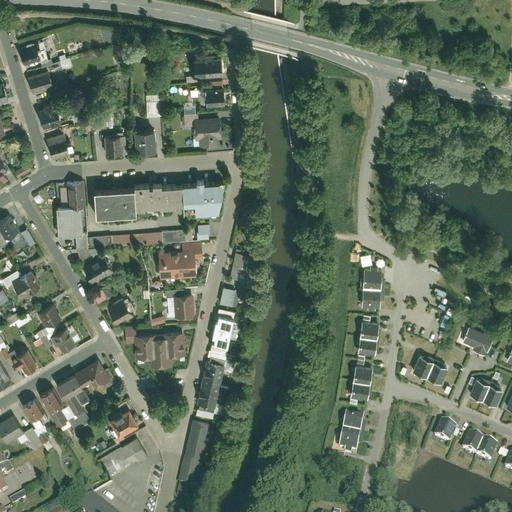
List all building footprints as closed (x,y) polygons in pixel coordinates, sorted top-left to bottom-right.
[(42,41),(21,48),(25,61),(40,57),(38,51),(45,48),(42,41)] [(222,73),(221,57),(196,59),(198,75),(222,73)] [(53,84),(48,71),(31,77),(33,84),(35,90),(53,84)] [(0,100),(9,98),(3,82),(0,83),(0,100)] [(224,104),(222,88),(206,90),(208,106),(224,104)] [(159,94),(146,94),(147,115),(160,114),(159,94)] [(41,114),(44,125),(61,120),(57,107),(52,109),(51,104),(45,105),(46,112),(41,114)] [(74,122),(86,119),(83,111),(72,115),(74,122)] [(221,135),(220,117),(193,118),(194,139),(199,139),(199,145),(213,145),(212,136),(221,135)] [(152,130),(134,131),(135,153),(153,152),(152,130)] [(117,154),(116,136),(105,137),(107,154),(117,154)] [(70,152),(64,137),(48,143),(54,157),(70,152)] [(8,172),(0,159),(0,183),(8,178),(5,174),(8,172)] [(18,177),(32,168),(28,162),(14,170),(18,177)] [(220,182),(181,185),(182,205),(193,204),(193,213),(216,212),(221,191),(220,182)] [(80,183),(66,184),(68,229),(82,229),(81,207),(80,183)] [(182,205),(181,185),(162,186),(162,183),(153,184),(153,187),(148,187),(148,184),(135,185),(137,211),(145,210),(145,208),(159,207),(159,210),(176,208),(176,206),(182,205)] [(93,191),(94,216),(133,214),(132,189),(93,191)] [(7,216),(0,220),(0,229),(5,239),(17,232),(7,216)] [(197,224),(198,238),(210,238),(209,223),(197,224)] [(158,253),(159,278),(196,276),(194,251),(158,253)] [(246,282),(251,258),(235,254),(230,278),(246,282)] [(111,268),(103,256),(85,267),(92,279),(111,268)] [(382,270),(365,270),(364,307),(381,308),(382,270)] [(12,283),(13,285),(20,297),(37,287),(29,273),(12,283)] [(0,280),(0,302),(8,299),(2,286),(8,284),(6,278),(0,280)] [(96,299),(110,293),(107,286),(93,293),(96,299)] [(233,306),(236,290),(223,287),(219,303),(233,306)] [(173,295),(176,317),(191,315),(188,293),(173,295)] [(108,307),(117,321),(132,311),(123,298),(108,307)] [(37,311),(57,351),(75,343),(56,302),(37,311)] [(150,318),(152,324),(165,320),(163,315),(150,318)] [(228,346),(233,319),(218,316),(213,343),(228,346)] [(380,322),(363,320),(359,351),(376,353),(380,322)] [(468,325),(461,340),(473,345),(471,348),(484,354),(492,336),(468,325)] [(126,340),(133,339),(132,326),(125,327),(126,340)] [(135,333),(136,357),(151,355),(152,365),(169,364),(169,355),(186,354),(184,331),(163,333),(163,336),(151,336),(151,332),(135,333)] [(12,354),(23,372),(40,362),(28,344),(12,354)] [(447,367),(420,355),(414,370),(441,382),(447,367)] [(110,372),(100,357),(84,369),(89,376),(95,383),(110,372)] [(224,366),(207,362),(199,403),(216,406),(224,366)] [(0,384),(10,378),(0,363),(0,384)] [(373,367),(357,364),(352,395),(368,397),(373,367)] [(85,389),(76,374),(58,385),(73,410),(80,406),(74,395),(85,389)] [(504,390),(477,378),(470,394),(497,405),(504,390)] [(59,401),(51,388),(41,394),(49,407),(56,403),(59,401)] [(42,411),(35,399),(25,405),(32,417),(42,411)] [(66,418),(56,403),(49,407),(59,423),(66,418)] [(137,422),(129,409),(111,419),(119,432),(137,422)] [(23,428),(13,413),(0,422),(0,425),(9,438),(23,428)] [(362,417),(346,413),(338,450),(355,454),(362,417)] [(197,481),(211,424),(193,419),(177,484),(190,487),(192,480),(197,481)] [(450,441),(457,425),(442,419),(435,435),(450,441)] [(492,459),(498,444),(469,432),(463,447),(492,459)] [(149,455),(137,436),(122,446),(119,442),(100,454),(115,477),(149,455)] [(24,492),(9,499),(12,504),(26,496),(24,492)] [(113,511),(98,498),(87,510),(88,511),(113,511)]
